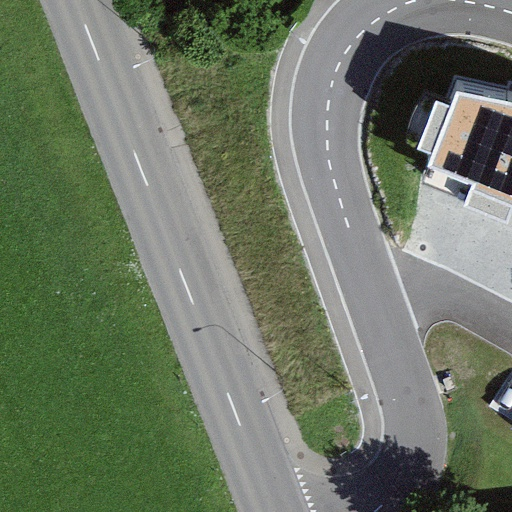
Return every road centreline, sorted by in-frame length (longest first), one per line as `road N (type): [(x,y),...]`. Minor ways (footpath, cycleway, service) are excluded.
road 1 (residential): [(377,511),(411,466),(415,430),(329,168),(321,108),(341,45),(389,0)]
road 2 (primary): [(76,0),(274,511)]
